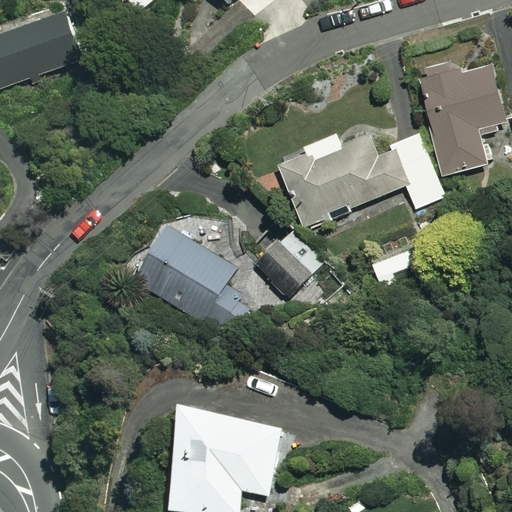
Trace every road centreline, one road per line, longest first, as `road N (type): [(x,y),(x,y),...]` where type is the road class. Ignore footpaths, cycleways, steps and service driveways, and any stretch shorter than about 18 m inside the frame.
road 1 (residential): [(29,284),(63,240),(261,71),(331,37),(464,0)]
road 2 (residential): [(29,284),(42,434),(39,511)]
